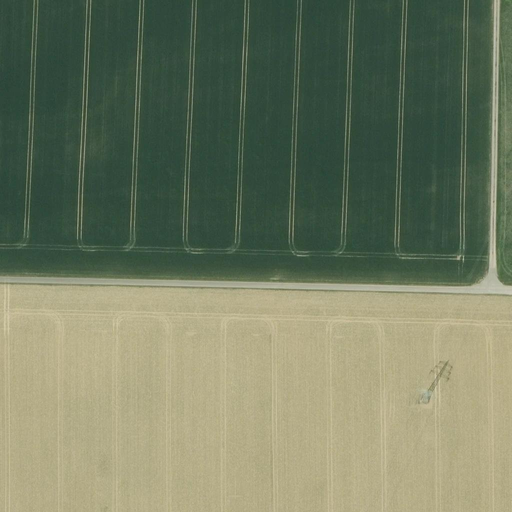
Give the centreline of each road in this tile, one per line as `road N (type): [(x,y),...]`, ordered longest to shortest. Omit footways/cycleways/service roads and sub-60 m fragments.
road 1 (track): [(0,280),(487,290)]
road 2 (track): [(487,290),(493,0)]
